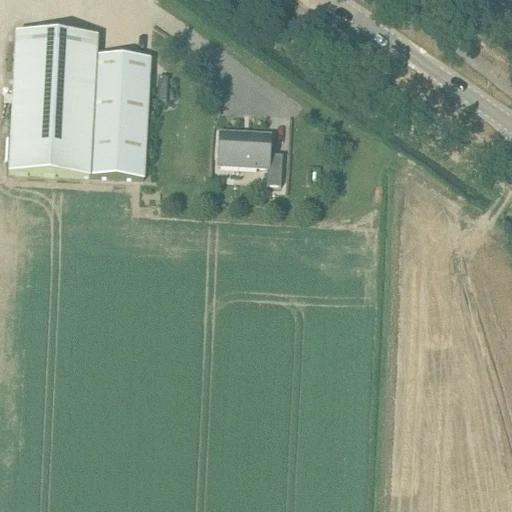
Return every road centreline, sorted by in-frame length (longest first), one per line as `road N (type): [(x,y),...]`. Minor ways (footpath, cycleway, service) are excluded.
road 1 (track): [(511,182),(485,223),(397,158),(380,511)]
road 2 (secondary): [(511,126),(329,0)]
